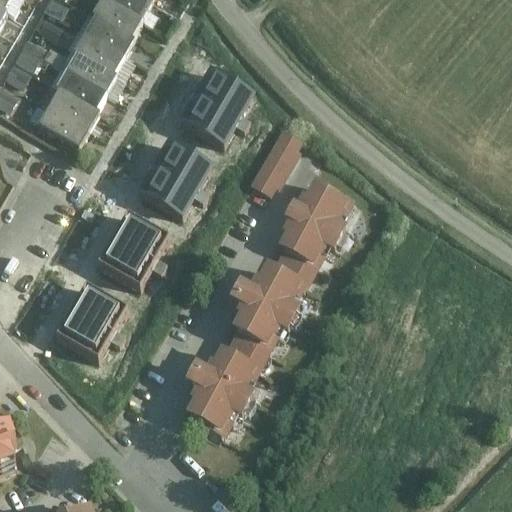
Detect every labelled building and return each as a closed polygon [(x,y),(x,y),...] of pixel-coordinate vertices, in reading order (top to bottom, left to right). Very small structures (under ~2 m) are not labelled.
[(0,0),(0,10),(6,14),(14,0),(0,0)] [(106,0),(104,3),(144,25),(155,6),(153,5),(143,0),(106,0)] [(144,25),(104,3),(94,21),(97,22),(134,43),(144,25)] [(0,29),(8,15),(6,14),(0,10),(0,29)] [(85,42),(126,64),(137,45),(134,43),(97,22),(85,42)] [(116,81),(126,64),(85,42),(76,58),(78,59),(116,81)] [(11,86),(31,93),(45,51),(25,44),(11,86)] [(67,77),(107,99),(118,81),(116,81),(78,59),(67,77)] [(67,77),(58,94),(60,95),(98,116),(107,99),(67,77)] [(212,79),(198,105),(239,129),(242,124),(254,104),(212,79)] [(0,95),(0,110),(12,117),(20,101),(2,92),(0,95)] [(50,113),(91,136),(101,118),(98,116),(60,95),(50,113)] [(190,117),(183,131),(224,154),(236,134),(239,129),(198,105),(190,117)] [(50,113),(40,131),(81,154),(91,136),(50,113)] [(274,205),(305,150),(287,139),(255,194),(274,205)] [(171,151),(156,177),(198,201),(200,196),(212,175),(171,151)] [(149,189),(141,202),(183,226),(195,206),(198,201),(156,177),(149,189)] [(277,274),(311,292),(327,263),(325,263),(329,254),(338,259),(353,233),(345,228),(356,208),(318,189),(312,202),(308,200),(301,211),(297,209),(288,225),(292,227),(286,238),(289,240),(282,254),(286,256),(277,274)] [(114,249),(100,274),(141,298),(153,277),(156,272),(159,267),(171,247),(129,223),(114,249)] [(229,363),(263,380),(282,348),(279,347),(283,340),(292,344),(306,317),(300,314),(311,292),(277,274),(273,273),(265,288),(261,286),(255,297),(245,291),(234,311),(245,317),(241,324),(244,326),(237,341),(240,343),(229,363)] [(73,320),(58,346),(99,370),(111,349),(114,344),(117,339),(129,319),(88,295),(73,320)] [(198,412),(189,427),(230,448),(240,428),(245,430),(260,404),(253,400),(263,380),(229,363),(226,361),(219,374),(216,373),(212,380),(201,374),(189,396),(200,402),(195,411),(198,412)] [(0,483),(17,477),(10,456),(18,452),(13,437),(0,442),(0,435),(1,435),(0,431),(0,483)]
